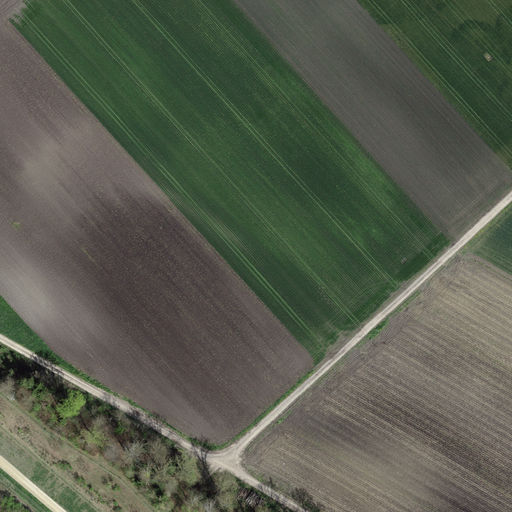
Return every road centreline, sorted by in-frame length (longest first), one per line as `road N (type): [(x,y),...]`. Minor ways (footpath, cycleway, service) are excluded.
road 1 (track): [(222,467),(511,196)]
road 2 (track): [(0,337),(300,511)]
